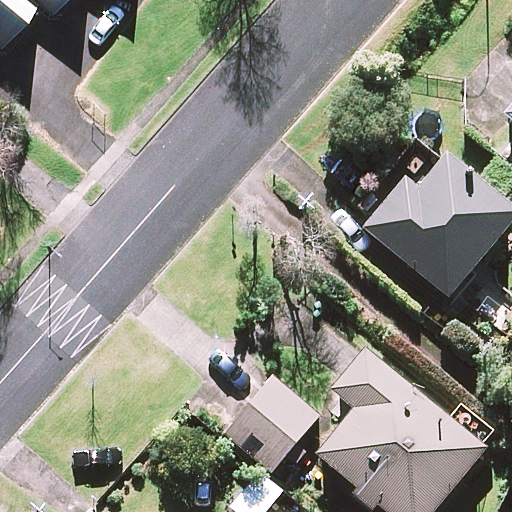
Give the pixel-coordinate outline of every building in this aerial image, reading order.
[(0,0),(0,45),(10,54),(47,11),(60,22),(79,0),(0,0)] [(511,235),(511,217),(455,168),(417,176),(368,232),(451,305),(511,235)] [(442,511),(489,454),(369,356),(336,397),(359,416),(321,463),(381,511),(442,511)] [(321,422),(273,382),(233,431),(280,470),(321,422)] [(271,511),(284,499),(267,481),(235,511),(271,511)]
